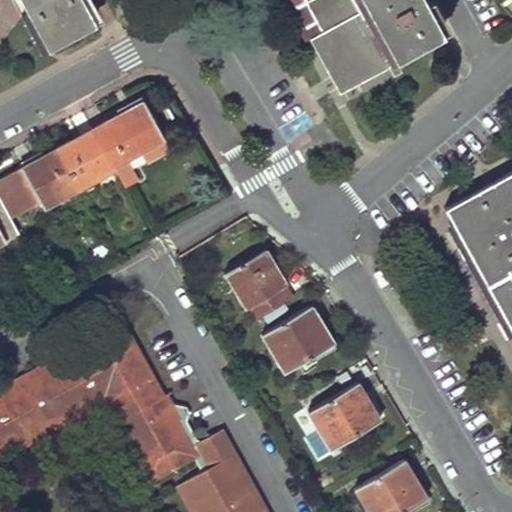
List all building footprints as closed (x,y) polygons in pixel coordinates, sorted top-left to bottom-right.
[(19,0),(22,6),(45,46),(92,20),(81,0),(19,0)] [(290,0),(305,26),(298,28),(304,40),(313,35),(316,33),(322,30),(305,0),(290,0)] [(305,0),(322,30),(316,33),(313,35),(341,85),(440,31),(422,0),(305,0)] [(119,113),(90,128),(112,168),(117,178),(132,170),(127,159),(140,152),(162,140),(163,140),(143,102),(119,114),(119,113)] [(68,140),(56,146),(78,187),(112,168),(90,128),(68,140)] [(162,140),(140,152),(145,162),(168,150),(162,140)] [(28,162),(0,177),(0,200),(8,216),(38,200),(41,206),(78,187),(56,146),(28,162)] [(511,169),(445,207),(511,328),(511,169)] [(132,170),(117,178),(123,187),(137,179),(132,170)] [(265,248),(224,273),(244,307),(246,307),(254,320),(292,297),(284,284),(280,276),(265,248)] [(309,304),(260,333),(283,371),(332,342),(321,324),(309,304)] [(0,453),(18,444),(16,440),(46,423),(48,425),(65,416),(64,413),(98,395),(113,402),(124,422),(120,424),(142,463),(152,481),(165,473),(167,477),(185,467),(183,463),(192,459),(200,472),(176,484),(191,511),(263,511),(226,443),(219,446),(213,435),(198,443),(186,422),(189,416),(185,408),(174,407),(168,395),(162,398),(125,329),(54,367),(57,373),(46,379),(36,375),(29,379),(26,390),(18,395),(15,389),(0,397),(0,453)] [(54,367),(49,358),(10,379),(15,389),(18,395),(26,390),(29,379),(36,375),(46,379),(57,373),(54,367)] [(356,383),(307,411),(330,448),(379,421),(369,404),(356,383)] [(46,423),(16,440),(18,444),(21,449),(101,406),(134,467),(142,463),(120,424),(124,422),(113,402),(98,395),(64,413),(65,416),(48,425),(46,423)] [(220,431),(213,435),(219,446),(226,443),(220,431)] [(403,460),(354,489),(367,511),(402,511),(426,498),(414,479),(403,460)]
